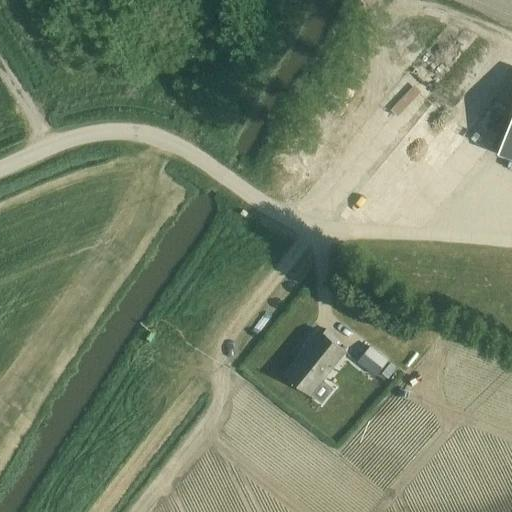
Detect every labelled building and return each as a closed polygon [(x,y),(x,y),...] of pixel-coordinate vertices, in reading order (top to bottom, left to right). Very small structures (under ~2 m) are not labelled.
[(178,100),(208,45),(212,38),(185,24),(151,86),(178,100)] [(440,179),(511,87),(511,75),(494,61),(415,160),(440,179)] [(511,114),(498,152),(511,156),(511,114)] [(321,331),(286,375),(312,395),(347,351),(321,331)] [(369,349),(359,361),(377,374),(386,362),(369,349)]
